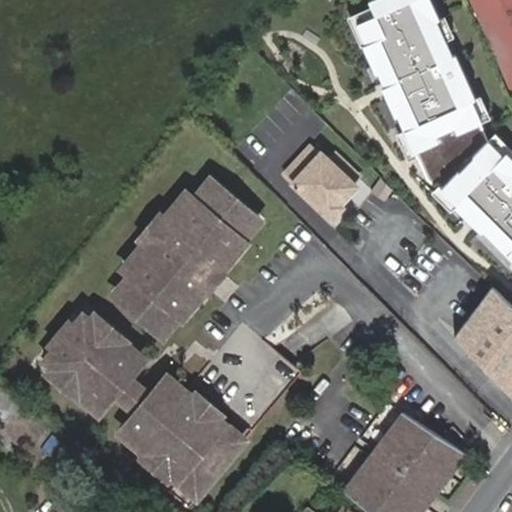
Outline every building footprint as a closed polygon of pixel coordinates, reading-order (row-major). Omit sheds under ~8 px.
[(485,126),(430,0),(364,0),(350,6),(415,156),(485,126)] [(511,0),(466,0),(510,97),(511,95),(511,0)] [(330,159),(312,142),(284,172),(332,217),(351,196),(348,194),(357,185),(354,182),(360,175),(337,152),(330,159)] [(511,165),(490,145),(442,195),(511,262),(511,165)] [(114,295),(155,330),(171,311),(177,317),(203,287),(196,281),(211,262),(218,268),(244,236),(237,231),(254,210),(212,176),(196,195),(190,190),(171,213),(165,207),(134,245),(140,250),(124,270),(130,275),(114,295)] [(511,302),(490,282),(453,333),(509,391),(511,386),(511,302)] [(78,391),(99,408),(110,395),(128,373),(137,362),(116,345),(122,338),(103,321),(97,329),(77,313),(39,359),(58,375),(53,381),(73,397),(78,391)] [(128,373),(110,395),(130,412),(149,390),(128,373)] [(135,445),(137,451),(186,389),(183,387),(179,390),(160,376),(149,390),(130,412),(119,426),(138,442),(135,445)] [(186,389),(137,451),(173,479),(177,475),(197,492),(239,439),(220,424),(223,418),(186,389)] [(400,409),(339,492),(347,498),(408,414),(400,409)] [(408,414),(347,498),(367,511),(415,511),(462,449),(408,414)] [(462,449),(415,511),(424,511),(468,454),(462,449)]
